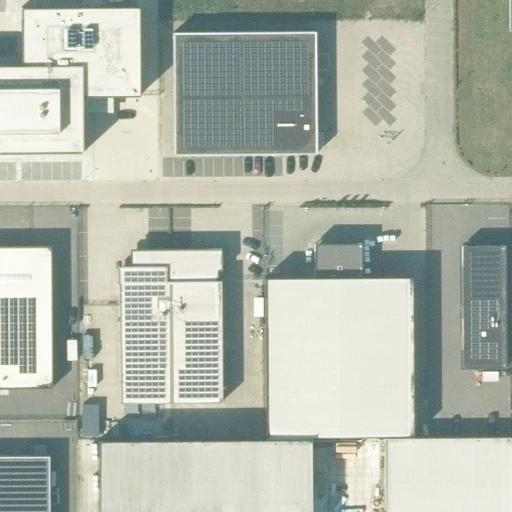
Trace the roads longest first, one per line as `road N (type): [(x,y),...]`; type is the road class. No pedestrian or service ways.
road 1 (unclassified): [(0,193),(442,192)]
road 2 (unclassified): [(441,0),(442,192)]
